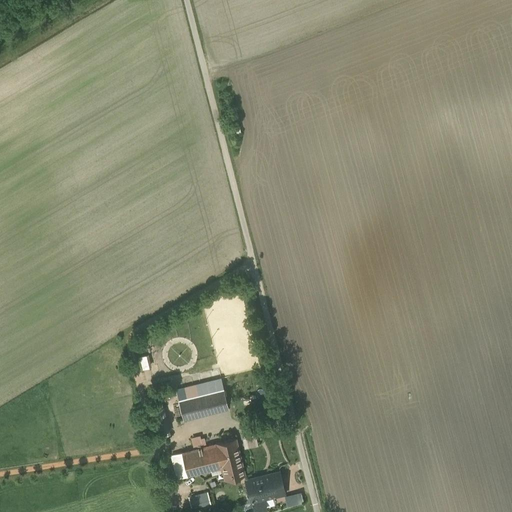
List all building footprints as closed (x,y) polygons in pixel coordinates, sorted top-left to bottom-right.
[(143,367),(151,365),(150,352),(141,353),(143,367)] [(223,376),(179,386),(186,417),(230,406),(223,376)] [(153,407),(161,435),(171,432),(163,404),(153,407)] [(258,433),(244,435),(245,446),(259,443),(258,433)] [(237,437),(170,452),(176,477),(225,466),(227,477),(245,473),(237,437)] [(281,468),(246,477),(252,500),(287,492),(281,468)] [(209,489),(189,494),(193,507),(213,502),(209,489)]
